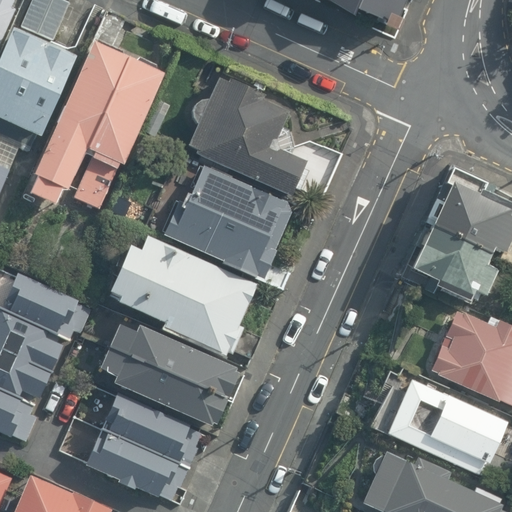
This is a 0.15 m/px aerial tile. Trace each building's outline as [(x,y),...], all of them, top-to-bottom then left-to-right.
[(0,0),(0,29),(13,0),(0,0)] [(68,0),(27,0),(17,25),(51,39),(68,0)] [(320,0),(347,17),(350,10),(360,14),(380,22),(378,26),(392,32),(394,29),(395,24),(398,19),(403,8),(406,0),(320,0)] [(73,58),(8,28),(0,43),(0,117),(37,134),(73,58)] [(120,55),(86,40),(19,189),(52,205),(120,55)] [(158,71),(123,55),(64,192),(100,207),(158,71)] [(287,108),(217,78),(186,150),(291,195),(306,160),(271,145),(287,108)] [(295,209),(196,163),(162,234),(262,280),(295,209)] [(461,191),(445,184),(426,227),(487,253),(490,247),(504,253),(511,236),(511,218),(505,215),(509,205),(481,193),(486,183),(468,176),(461,191)] [(487,253),(426,227),(407,269),(433,280),(430,286),(466,301),(470,292),(480,296),(492,269),(482,265),(487,253)] [(256,286),(140,234),(134,247),(121,242),(97,296),(158,322),(155,329),(223,359),(256,286)] [(12,269),(0,297),(0,429),(23,439),(82,299),(12,269)] [(492,323),(455,306),(427,367),(511,407),(511,321),(497,314),(492,323)] [(130,330),(112,323),(102,347),(225,399),(238,370),(132,324),(130,330)] [(225,399),(102,347),(93,369),(110,377),(108,383),(212,428),(225,399)] [(502,419),(409,374),(383,429),(476,473),(502,419)] [(195,428),(112,393),(98,426),(180,461),(195,428)] [(180,461),(98,426),(82,463),(163,498),(180,461)] [(411,462),(383,449),(359,502),(380,511),(501,511),(502,511),(495,508),(498,502),(445,478),(449,470),(415,454),(411,462)] [(0,497),(10,473),(0,469),(0,497)] [(104,511),(106,508),(26,472),(7,511),(104,511)]
